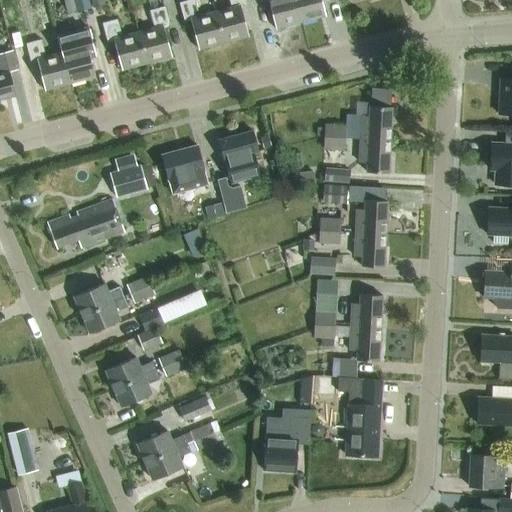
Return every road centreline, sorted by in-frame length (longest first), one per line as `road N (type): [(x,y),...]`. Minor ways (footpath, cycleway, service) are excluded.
road 1 (unclassified): [(420,503),(447,36)]
road 2 (residential): [(0,150),(447,36)]
road 3 (residential): [(126,511),(0,225)]
